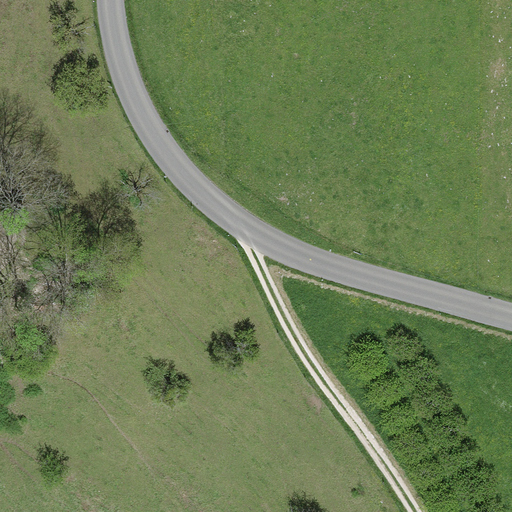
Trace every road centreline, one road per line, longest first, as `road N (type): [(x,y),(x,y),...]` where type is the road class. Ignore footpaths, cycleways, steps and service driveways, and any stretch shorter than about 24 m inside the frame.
road 1 (tertiary): [(110,0),(138,107),(174,163),(232,218),(315,262),(511,318)]
road 2 (track): [(232,218),(303,356),(412,511)]
